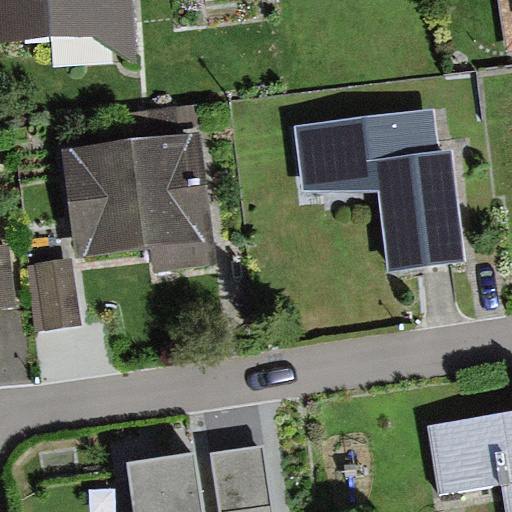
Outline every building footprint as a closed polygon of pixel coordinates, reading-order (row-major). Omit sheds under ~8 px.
[(0,0),(0,41),(92,35),(139,61),(135,0),(0,0)] [(511,0),(496,0),(504,49),(511,48),(511,0)] [(129,139),(67,147),(81,257),(149,248),(153,274),(220,265),(198,103),(125,112),(129,139)] [(434,108),(297,127),(304,190),(377,187),(389,273),(467,265),(455,143),(437,145),(434,108)] [(0,308),(16,307),(9,246),(0,246),(0,308)] [(70,259),(29,265),(38,328),(79,322),(70,259)] [(511,511),(511,411),(428,425),(442,495),(503,486),(507,511),(511,511)] [(214,455),(221,511),(275,511),(266,448),(214,455)] [(204,511),(196,455),(129,465),(136,511),(204,511)]
